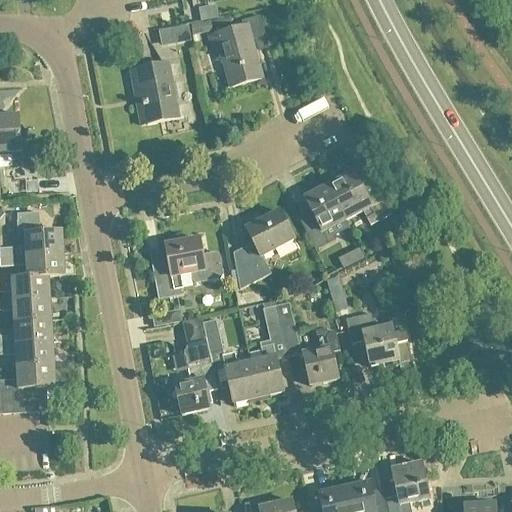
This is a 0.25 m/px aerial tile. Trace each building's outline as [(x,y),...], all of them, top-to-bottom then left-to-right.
[(200,10),(202,22),(214,20),(211,8),(200,10)] [(245,27),(211,37),(207,39),(212,55),(218,53),(229,90),(264,80),(257,53),(270,49),(261,17),(244,22),(245,27)] [(211,22),(212,29),(232,25),(231,18),(211,22)] [(213,32),(211,22),(190,26),(192,36),(213,32)] [(175,43),(173,31),(160,33),(162,45),(175,43)] [(170,66),(130,74),(140,127),(181,119),(170,66)] [(0,117),(0,154),(13,154),(14,170),(24,169),(20,116),(0,117)] [(328,187),(346,222),(364,212),(372,226),(392,215),(374,182),(362,188),(354,174),(328,187)] [(346,222),(328,187),(305,199),(314,215),(301,222),(316,250),(337,240),(331,229),(346,222)] [(235,255),(242,291),(273,275),(264,258),(296,240),(281,213),(247,231),(254,244),(235,255)] [(17,215),(19,248),(1,249),(1,250),(2,258),(65,254),(63,232),(62,232),(41,233),(39,214),(17,215)] [(216,254),(204,256),(202,239),(167,246),(169,253),(151,256),(159,302),(185,297),(182,277),(191,275),(192,281),(197,284),(221,280),(224,276),(220,256),(216,254)] [(66,276),(65,254),(2,258),(2,267),(28,266),(29,279),(50,277),(66,276)] [(50,277),(29,279),(13,280),(14,293),(0,293),(0,302),(20,302),(52,300),(50,277)] [(20,302),(0,302),(0,312),(15,311),(16,324),(53,322),(52,300),(20,302)] [(263,361),(253,363),(261,398),(285,393),(277,356),(289,353),(278,307),(277,308),(275,303),(262,306),(270,342),(260,345),(263,361)] [(300,350),(293,321),(290,305),(278,307),(289,353),(300,350)] [(391,319),(393,326),(376,330),(373,314),(348,320),(353,344),(365,342),(371,368),(384,365),(385,370),(402,366),(402,368),(403,368),(415,369),(403,312),(392,319),(391,319)] [(216,321),(205,324),(208,341),(211,353),(223,351),(216,321)] [(53,322),(16,324),(16,337),(0,337),(0,347),(28,345),(54,344),(53,322)] [(336,334),(330,335),(328,329),(317,331),(321,350),(304,354),(311,386),(339,380),(334,354),(340,353),(336,334)] [(176,391),(172,397),(179,401),(182,417),(211,410),(207,392),(219,390),(211,353),(208,341),(189,345),(184,353),(191,383),(175,387),(176,391)] [(28,345),(0,347),(0,355),(17,355),(18,368),(56,366),(54,344),(28,345)] [(236,354),(225,357),(231,387),(235,404),(261,398),(253,363),(239,366),(236,354)] [(56,366),(18,368),(19,381),(0,381),(0,391),(4,391),(5,415),(15,415),(14,390),(25,390),(37,389),(48,389),(57,388),(56,366)] [(38,413),(37,389),(25,390),(27,414),(38,413)] [(48,389),(37,389),(38,413),(49,412),(48,391),(48,389)] [(27,414),(25,390),(14,390),(15,415),(27,414)] [(398,497),(387,500),(389,511),(412,511),(410,504),(430,500),(423,465),(392,471),(398,497)] [(371,484),(345,489),(350,511),(389,511),(387,500),(384,489),(372,492),(371,484)] [(350,511),(345,489),(320,495),(322,503),(311,506),(311,511),(350,511)] [(294,511),(292,501),(260,509),(260,511),(294,511)]
